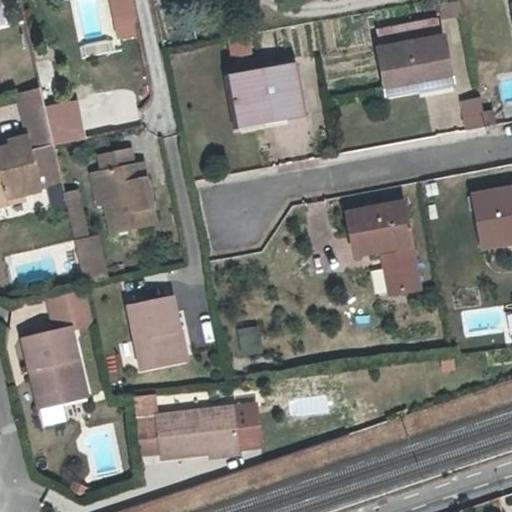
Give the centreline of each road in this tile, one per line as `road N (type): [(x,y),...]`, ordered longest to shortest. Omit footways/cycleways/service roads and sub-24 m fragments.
road 1 (residential): [(511,143),(236,195)]
road 2 (residential): [(388,511),(511,472)]
